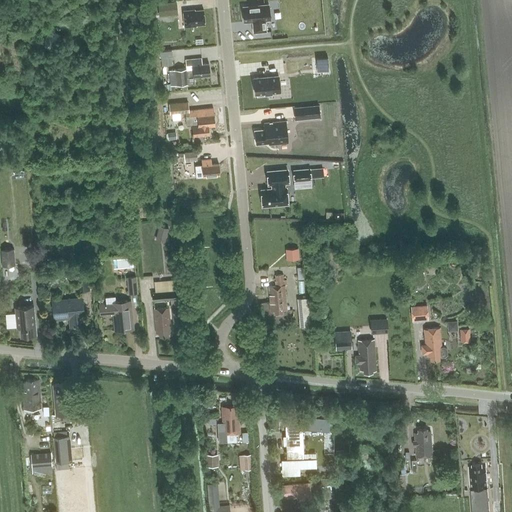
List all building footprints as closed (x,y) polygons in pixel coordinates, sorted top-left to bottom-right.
[(178,14),(177,1),(164,2),(165,16),(178,14)] [(270,20),(269,4),(243,7),(244,23),(252,22),(254,33),(266,31),(265,21),(270,20)] [(197,24),(204,24),(203,10),(195,10),(195,9),(183,10),(185,27),(197,26),(197,24)] [(47,44),(56,49),(64,33),(55,28),(47,44)] [(162,66),(172,65),(171,56),(161,57),(162,66)] [(209,76),(208,63),(200,63),(200,59),(192,60),(193,62),(186,63),(187,69),(169,71),(171,84),(171,85),(194,83),(194,77),(209,76)] [(278,76),(254,78),(255,95),(257,95),(257,96),(262,96),(262,94),(280,92),(278,76)] [(187,101),(168,103),(169,113),(188,112),(188,109),(187,101)] [(295,120),(319,117),(318,105),(294,107),(295,120)] [(188,114),(184,115),(185,125),(191,125),(192,135),(208,133),(207,126),(214,125),(212,107),(196,109),(188,109),(188,112),(188,114)] [(287,140),(284,117),(263,119),(264,126),(254,127),(255,140),(268,139),(269,142),(287,140)] [(179,162),(197,161),(196,152),(178,154),(179,162)] [(201,164),(194,165),(196,178),(219,175),(217,163),(209,164),(209,158),(201,159),(201,164)] [(311,181),(310,169),(293,171),(294,177),(302,176),(302,182),(311,181)] [(261,190),(262,206),(287,204),(286,188),(284,188),(284,183),(288,183),(287,170),(267,172),(268,185),(272,184),(273,189),(261,190)] [(331,177),(332,189),(344,189),(344,176),(331,177)] [(159,226),(155,240),(165,242),(169,228),(159,226)] [(286,249),(286,260),(299,259),(298,248),(286,249)] [(2,266),(15,265),(13,249),(1,250),(2,266)] [(89,275),(76,276),(77,292),(90,291),(89,275)] [(283,286),(286,286),(286,281),(282,281),(282,276),(275,276),(275,282),(273,282),(274,287),(268,287),(270,312),(274,312),(274,315),(283,314),(282,311),(285,311),(283,286)] [(139,294),(137,278),(128,278),(129,295),(139,294)] [(167,292),(180,291),(179,280),(154,282),(155,293),(167,292)] [(155,293),(152,293),(153,301),(181,299),(180,291),(167,292),(155,293)] [(312,296),(300,297),(302,325),(313,325),(312,296)] [(115,302),(115,297),(105,298),(106,303),(99,304),(100,315),(113,313),(114,331),(133,329),(130,301),(115,302)] [(84,326),(82,298),(52,301),(54,320),(69,318),(70,327),(84,326)] [(412,321),(428,320),(427,305),(411,306),(412,321)] [(20,337),(35,335),(33,306),(15,308),(16,328),(19,328),(20,337)] [(169,334),(171,334),(168,308),(154,309),(156,335),(159,334),(159,338),(169,336),(169,334)] [(371,334),(388,333),(387,319),(370,320),(371,334)] [(461,328),(461,319),(451,320),(451,329),(461,328)] [(426,345),(424,345),(424,351),(426,351),(426,357),(430,357),(430,360),(439,359),(439,357),(442,357),(445,357),(448,354),(447,348),(445,346),(441,346),(440,327),(424,329),(426,345)] [(470,342),(469,329),(460,330),(460,342),(470,342)] [(374,339),(358,340),(359,371),(362,371),(363,373),(372,373),(372,371),(375,371),(374,339)] [(335,351),(351,350),(350,340),(335,341),(335,351)] [(26,383),(20,384),(21,393),(23,393),(24,409),(40,408),(38,379),(26,380),(26,383)] [(71,398),(68,398),(67,384),(53,385),(55,415),(72,414),(71,398)] [(222,434),(227,434),(227,442),(236,441),(236,434),(238,434),(237,410),(234,410),(234,406),(224,407),(225,410),(221,410),(222,434)] [(302,423),(284,424),(286,460),(287,460),(288,469),(317,467),(316,458),(304,459),(302,427),(306,427),(306,429),(330,431),(331,420),(307,418),(306,423),(302,423)] [(371,431),(381,430),(381,421),(370,421),(371,431)] [(430,431),(427,431),(427,429),(418,429),(418,433),(414,434),(415,457),(432,456),(430,431)] [(54,437),(53,437),(55,463),(68,461),(72,461),(70,436),(54,437)] [(32,473),(52,472),(51,453),(31,454),(32,473)] [(217,455),(205,455),(206,468),(218,467),(217,455)] [(345,458),(336,459),(338,479),(346,478),(345,458)] [(489,511),(486,468),(482,469),(482,465),(472,466),(472,468),(469,468),(472,511),(489,511)] [(316,483),(282,486),(283,499),(299,497),(299,502),(311,501),(311,497),(318,497),(316,483)] [(333,490),(331,490),(331,486),(320,487),(321,492),(319,492),(320,496),(318,496),(318,497),(317,497),(318,504),(322,503),(321,500),(326,500),(326,499),(334,498),(333,490)]
